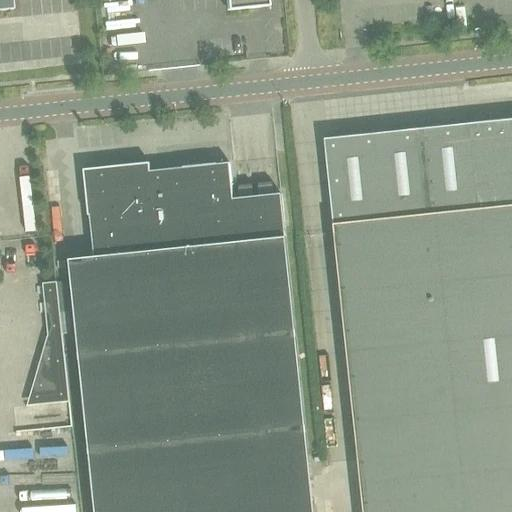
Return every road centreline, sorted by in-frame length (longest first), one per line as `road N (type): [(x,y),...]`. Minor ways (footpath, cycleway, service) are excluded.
road 1 (unclassified): [(311,82),(0,112)]
road 2 (unclassified): [(511,61),(311,82)]
